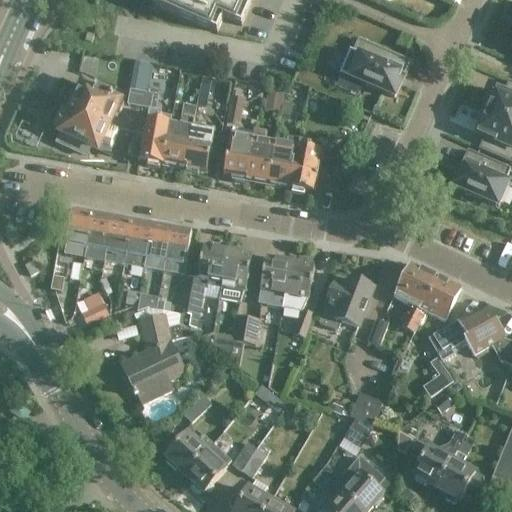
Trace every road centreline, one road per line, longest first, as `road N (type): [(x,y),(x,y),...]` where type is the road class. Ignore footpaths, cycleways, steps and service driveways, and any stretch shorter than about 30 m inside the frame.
road 1 (residential): [(13,197),(45,184),(340,232),(372,228)]
road 2 (residential): [(372,228),(473,0)]
road 3 (secondary): [(108,481),(20,326),(0,311)]
road 4 (residential): [(372,228),(511,293)]
